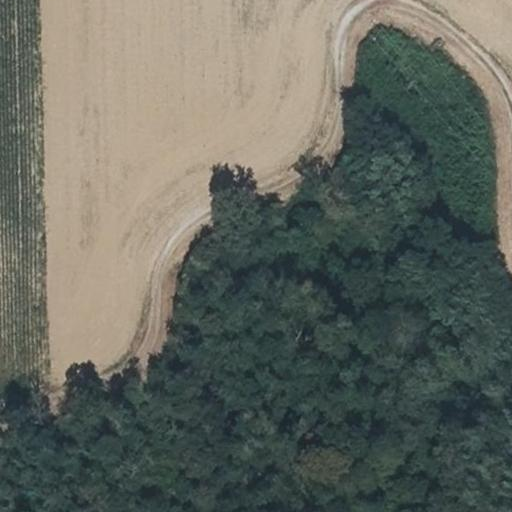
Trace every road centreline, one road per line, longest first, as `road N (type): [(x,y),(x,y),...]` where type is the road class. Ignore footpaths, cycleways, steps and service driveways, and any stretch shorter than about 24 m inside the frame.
road 1 (track): [(0,461),(6,440),(39,409),(126,374),(154,345),(161,263),(189,223),(315,168),(340,128),(345,26),(377,0)]
road 2 (track): [(391,0),(409,1),(500,79),(511,103)]
